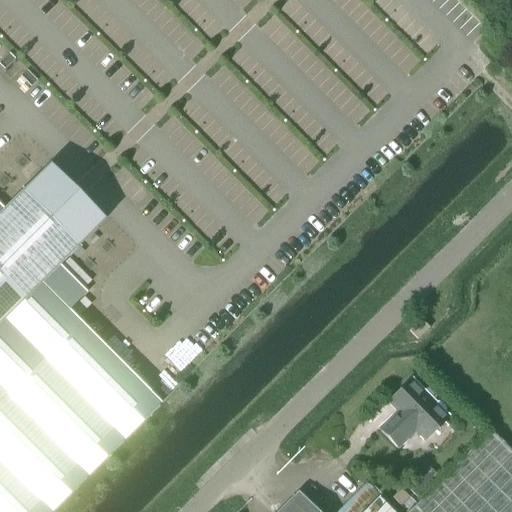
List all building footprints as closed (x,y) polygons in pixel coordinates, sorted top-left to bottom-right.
[(0,205),(0,511),(29,511),(150,393),(69,311),(87,293),(60,266),(78,248),(22,191),(4,209),(0,205)] [(421,320),(409,331),(417,340),(429,328),(421,320)] [(286,376),(264,398),(270,404),(292,382),(286,376)] [(391,417),(379,429),(398,447),(415,430),(424,440),(448,417),(444,414),(445,413),(445,409),(442,405),(438,402),(434,402),(434,403),(411,380),(388,403),(398,414),(393,419),(391,417)] [(511,511),(511,453),(490,431),(408,511),(511,511)] [(401,506),(409,498),(401,490),(393,498),(401,506)] [(277,511),(391,511),(377,497),(362,511),(316,511),(297,493),(277,511)]
